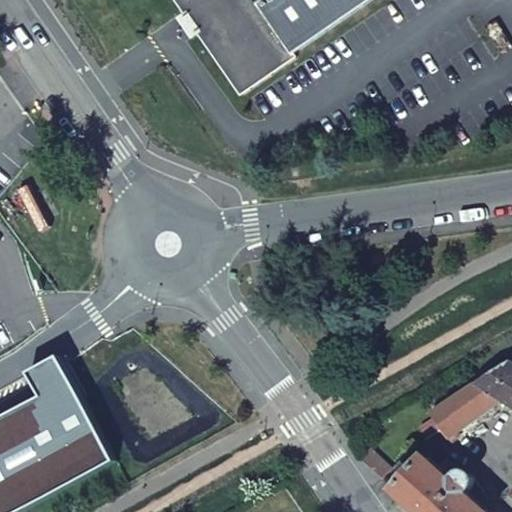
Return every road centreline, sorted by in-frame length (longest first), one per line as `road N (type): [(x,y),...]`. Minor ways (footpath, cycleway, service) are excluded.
road 1 (unclassified): [(204,233),(511,190)]
road 2 (residential): [(360,511),(189,274)]
road 3 (unclassified): [(148,212),(2,0)]
